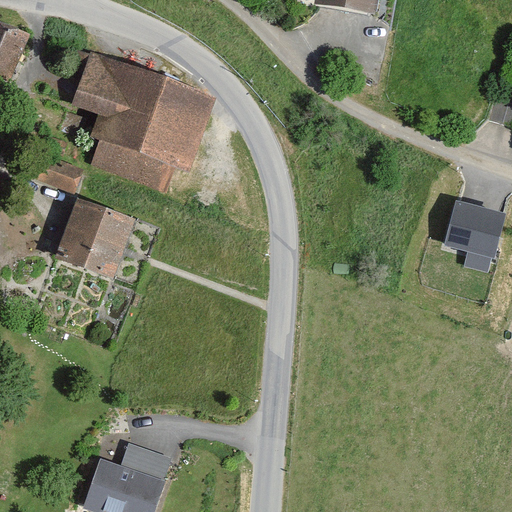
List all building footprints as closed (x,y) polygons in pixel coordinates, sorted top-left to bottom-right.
[(389,0),(323,0),(322,8),(387,17),(389,0)] [(35,37),(0,21),(0,81),(13,87),(35,37)] [(197,178),(225,103),(97,54),(76,110),(104,120),(96,139),(105,142),(95,167),(171,198),(181,172),(197,178)] [(511,88),(501,85),(491,121),(511,126),(511,88)] [(88,181),(70,175),(63,194),(82,200),(88,181)] [(507,214),(456,202),(445,246),(468,251),(464,267),(488,273),(492,259),(496,260),(507,214)] [(121,284),(143,224),(84,203),(62,262),(121,284)] [(176,460),(131,445),(124,469),(169,484),(176,460)] [(89,511),(161,511),(171,484),(169,484),(124,469),(106,463),(89,511)]
